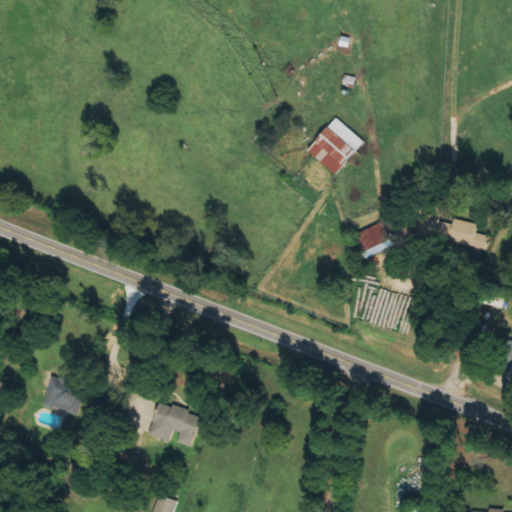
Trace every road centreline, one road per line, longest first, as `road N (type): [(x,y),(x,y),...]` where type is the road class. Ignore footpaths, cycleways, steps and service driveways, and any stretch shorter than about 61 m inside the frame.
road 1 (tertiary): [(0,228),(511,428)]
road 2 (residential): [(358,369),(323,511)]
